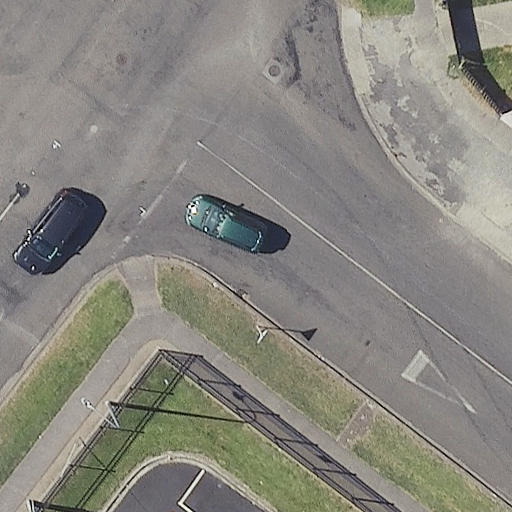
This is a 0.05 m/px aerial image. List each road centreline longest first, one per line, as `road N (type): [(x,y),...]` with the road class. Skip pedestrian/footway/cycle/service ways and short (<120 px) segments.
road 1 (residential): [(112,73),(511,381)]
road 2 (tertiary): [(0,224),(112,73)]
